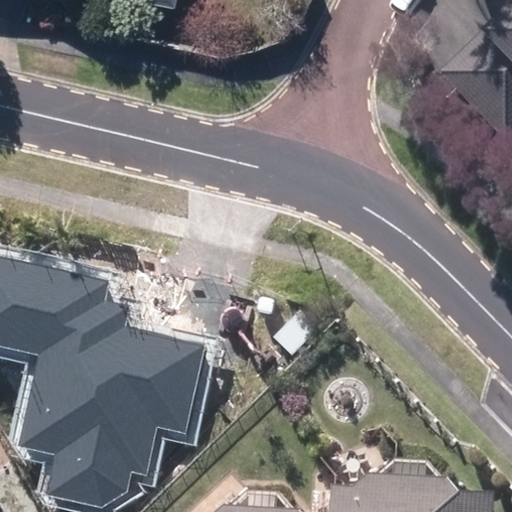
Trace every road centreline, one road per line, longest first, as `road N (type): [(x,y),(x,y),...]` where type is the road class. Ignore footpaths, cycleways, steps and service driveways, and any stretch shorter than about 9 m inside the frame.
road 1 (residential): [(0,107),(298,180)]
road 2 (residential): [(298,180),(363,207),(424,250),(511,339)]
road 3 (residential): [(298,180),(374,0)]
